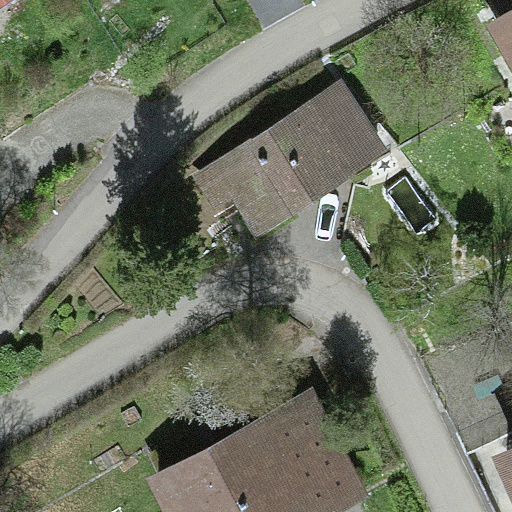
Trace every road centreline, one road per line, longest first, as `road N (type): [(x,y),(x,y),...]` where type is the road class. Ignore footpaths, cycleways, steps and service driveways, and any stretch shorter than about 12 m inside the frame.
road 1 (residential): [(0,420),(264,281),(374,345),(449,511)]
road 2 (residential): [(358,0),(190,92),(0,296)]
